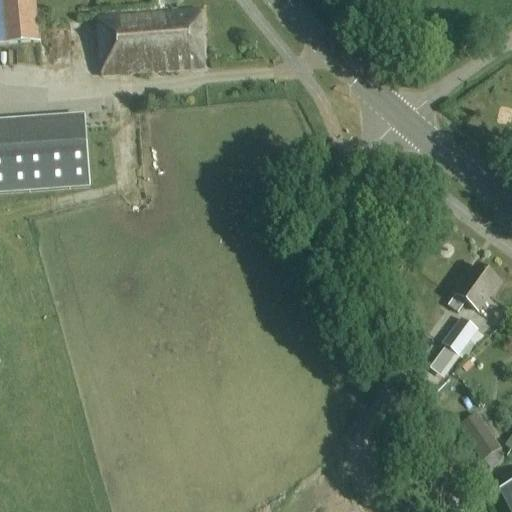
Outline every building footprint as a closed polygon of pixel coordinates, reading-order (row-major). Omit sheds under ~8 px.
[(0,0),(0,46),(39,43),(35,0),(0,0)] [(158,0),(150,0),(152,11),(159,10),(158,0)] [(205,71),(201,12),(95,20),(100,78),(205,71)] [(0,110),(47,113),(48,91),(0,88),(0,110)] [(476,268),(456,297),(449,307),(459,314),(466,304),(478,313),(499,285),(476,268)] [(442,346),(446,349),(430,371),(443,381),(459,360),(463,363),(473,351),(475,352),(485,339),(461,321),(442,346)] [(477,417),(460,428),(482,461),(498,450),(477,417)] [(511,511),(511,485),(499,492),(509,511),(511,511)]
